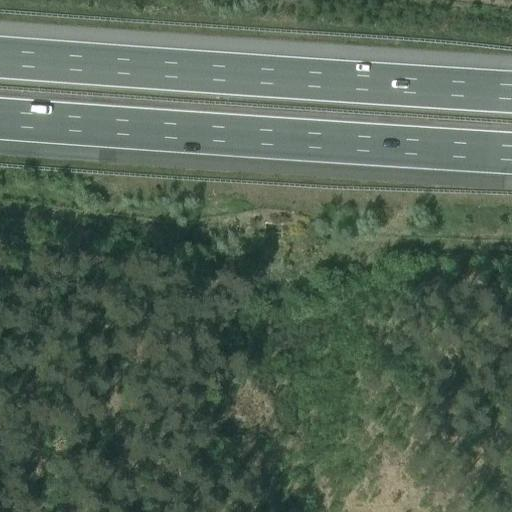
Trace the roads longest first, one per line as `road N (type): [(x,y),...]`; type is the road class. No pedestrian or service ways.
road 1 (motorway): [(0,117),(511,152)]
road 2 (motorway): [(511,93),(0,60)]
